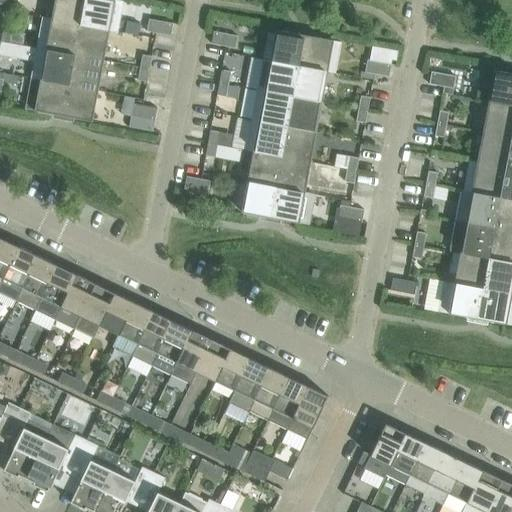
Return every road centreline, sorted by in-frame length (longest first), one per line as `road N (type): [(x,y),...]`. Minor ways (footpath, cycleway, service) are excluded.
road 1 (residential): [(357,373),(425,0)]
road 2 (residential): [(148,273),(198,0)]
road 3 (unclassified): [(357,373),(148,273)]
road 4 (unclassified): [(148,273),(0,202)]
road 5 (unclassified): [(511,448),(367,378)]
road 6 (residential): [(303,511),(367,378)]
